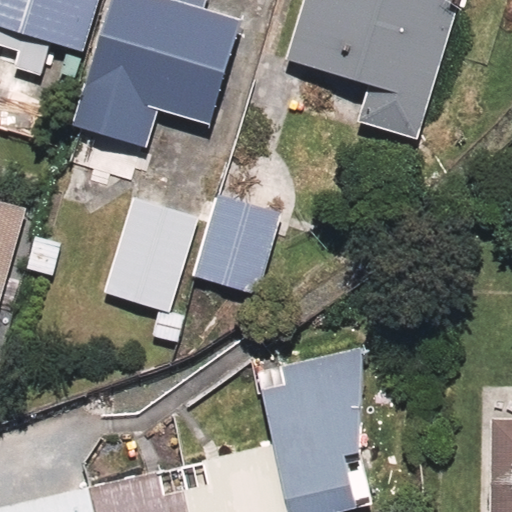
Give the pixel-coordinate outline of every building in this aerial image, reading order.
[(0,0),(0,27),(9,30),(0,59),(0,68),(41,81),(53,43),(75,50),(90,0),(0,0)] [(157,110),(205,124),(240,8),(213,0),(94,0),(81,45),(56,126),(144,153),(157,110)] [(295,0),(281,51),(362,74),(350,116),(421,137),(459,0),(295,0)] [(280,207),(226,189),(200,266),(254,284),(280,207)] [(155,275),(178,282),(199,213),(128,192),(99,286),(147,301),(148,296),(155,275)] [(0,294),(28,215),(0,204),(0,294)] [(0,511),(344,511),(334,455),(347,457),(367,298),(286,288),(268,431),(0,499),(0,511)] [(511,511),(511,394),(486,394),(482,511),(511,511)]
